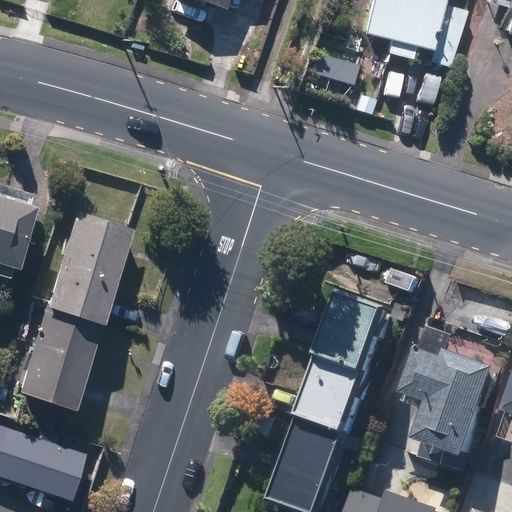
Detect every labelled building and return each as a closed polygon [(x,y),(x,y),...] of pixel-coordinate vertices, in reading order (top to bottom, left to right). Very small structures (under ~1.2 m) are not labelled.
[(435,0),(370,0),(364,28),(387,33),(385,49),(409,51),(412,41),(427,44),(435,0)] [(465,3),(452,0),(442,0),(442,3),(430,52),(427,62),(449,67),(465,3)] [(511,0),(507,0),(501,28),(511,30),(511,0)] [(22,200),(0,192),(0,259),(2,260),(22,200)] [(122,225),(74,208),(42,299),(92,315),(122,225)] [(390,306),(342,291),(305,410),(352,425),(390,306)] [(88,326),(38,310),(14,385),(64,401),(88,326)] [(466,452),(494,362),(421,339),(406,390),(428,396),(415,437),(466,452)] [(511,402),(502,431),(511,434),(511,402)] [(338,434),(301,420),(274,495),(311,509),(338,434)] [(80,446),(4,423),(0,434),(0,469),(66,490),(80,446)] [(375,511),(380,496),(361,490),(353,511),(375,511)] [(432,511),(435,503),(396,493),(390,511),(432,511)]
